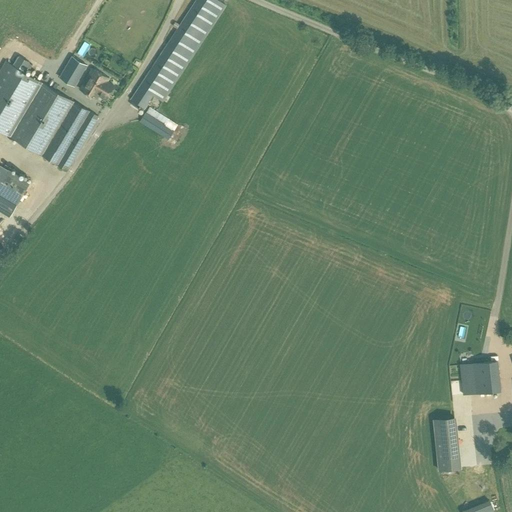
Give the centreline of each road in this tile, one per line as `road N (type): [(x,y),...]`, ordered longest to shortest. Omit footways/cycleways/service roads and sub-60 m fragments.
road 1 (residential): [(0,258),(89,152),(180,0)]
road 2 (residential): [(249,0),(473,88),(511,111)]
road 3 (unknown): [(97,0),(63,52),(47,57),(18,47),(0,57)]
